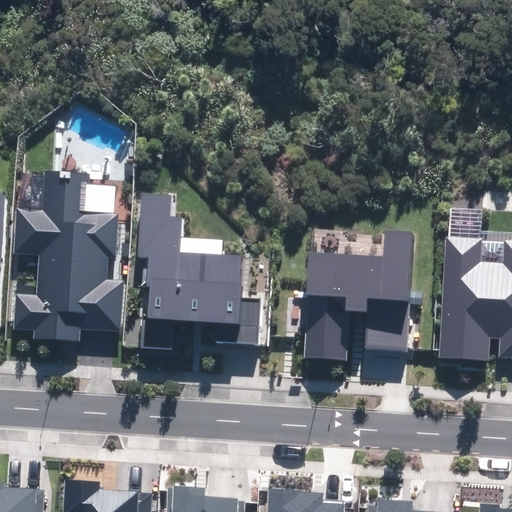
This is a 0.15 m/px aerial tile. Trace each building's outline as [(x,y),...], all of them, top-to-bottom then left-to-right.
[(90,177),(53,174),(50,208),(13,206),(10,255),(38,257),(36,288),(16,286),(13,327),(36,328),(36,337),(84,339),(85,329),(127,332),(130,279),(108,277),(110,251),(120,252),(122,213),(88,211),(90,177)] [(178,193),(145,192),(142,251),(150,252),(146,343),(178,345),(179,321),(220,323),(219,339),(264,341),(266,295),(244,294),(246,251),(187,248),(188,215),(177,214),(178,193)] [(384,256),(309,252),(303,355),(345,358),(348,309),(368,310),(366,349),(406,351),(412,233),(385,231),(384,256)] [(482,240),(447,238),(440,357),(489,360),(490,337),(501,337),(500,357),(511,358),(511,242),(505,242),(504,265),(480,263),(482,240)] [(145,511),(147,485),(65,480),(63,511),(145,511)] [(3,483),(0,482),(0,511),(42,511),(43,492),(3,490),(3,483)] [(204,489),(169,487),(167,511),(241,511),(242,500),(204,498),(204,489)] [(322,493),(271,490),(269,511),(341,511),(342,506),(322,505),(322,493)] [(413,502),(370,500),(368,511),(421,511),(412,511),(413,502)] [(497,504),(480,503),(479,511),(511,511),(511,510),(497,510),(497,504)]
